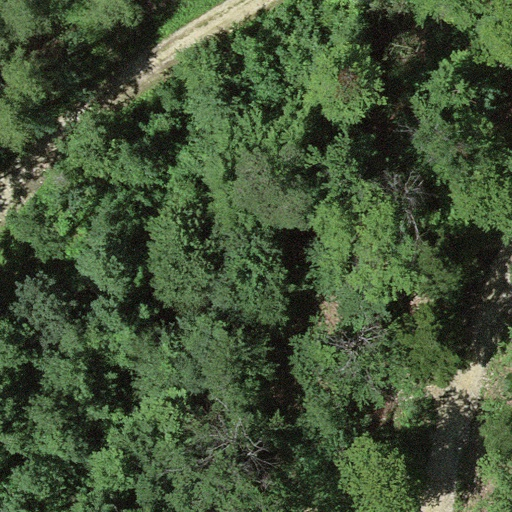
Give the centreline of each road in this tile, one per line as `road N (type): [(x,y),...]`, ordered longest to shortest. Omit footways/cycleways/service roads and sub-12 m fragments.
road 1 (track): [(241,0),(180,36),(0,202)]
road 2 (track): [(425,511),(511,231)]
